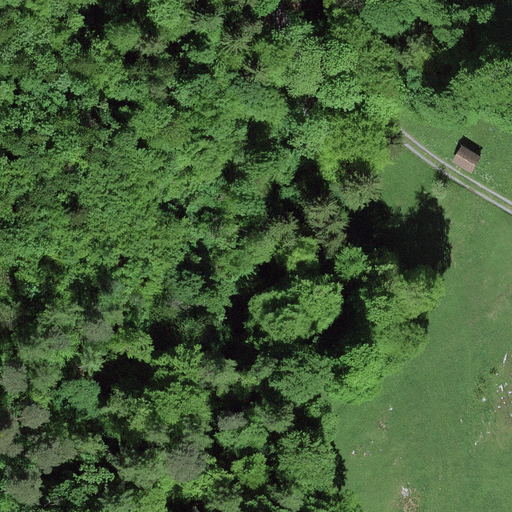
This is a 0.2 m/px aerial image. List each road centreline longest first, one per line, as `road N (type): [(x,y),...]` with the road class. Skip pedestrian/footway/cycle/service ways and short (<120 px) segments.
road 1 (track): [(372,109),(346,120),(316,113),(271,0)]
road 2 (track): [(372,109),(433,160),(511,208)]
